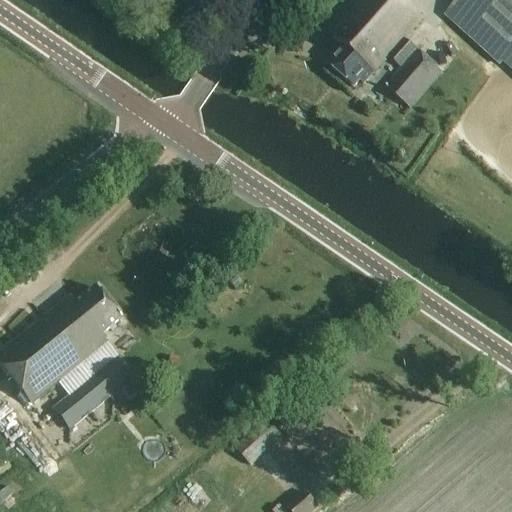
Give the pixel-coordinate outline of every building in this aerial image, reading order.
[(441,73),(401,40),(420,18),(399,0),(359,0),(329,34),(342,46),(326,65),(352,88),(360,79),(364,82),(386,57),(402,71),(386,91),(409,110),(441,73)] [(511,0),(460,0),(445,17),(501,68),(504,65),(511,72),(511,0)] [(120,320),(95,290),(76,305),(69,297),(0,353),(0,369),(30,407),(108,343),(101,335),(120,320)] [(70,431),(133,382),(116,360),(53,410),(70,431)] [(129,403),(141,393),(134,384),(122,394),(129,403)] [(296,483),(322,460),(318,456),(343,433),(325,413),(274,459),(296,483)] [(281,432),(287,427),(278,417),(273,422),(281,432)] [(251,468),(282,440),(268,423),(236,452),(251,468)] [(288,511),(317,511),(320,510),(304,492),(285,509),(288,511)]
